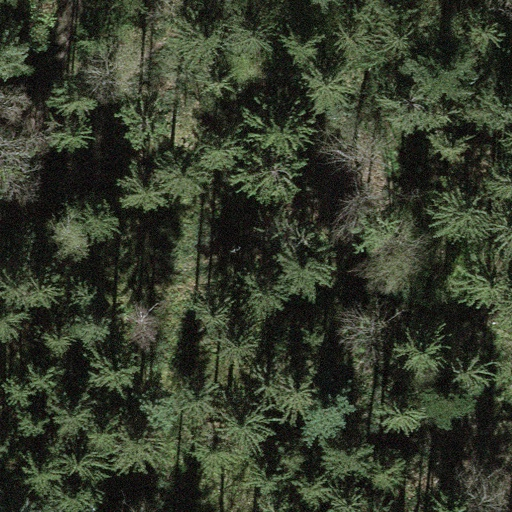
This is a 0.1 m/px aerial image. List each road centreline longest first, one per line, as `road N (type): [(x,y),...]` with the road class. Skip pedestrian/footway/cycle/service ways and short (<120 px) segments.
road 1 (track): [(511,404),(315,0)]
road 2 (track): [(0,165),(51,0)]
road 3 (track): [(95,511),(52,460),(0,434)]
